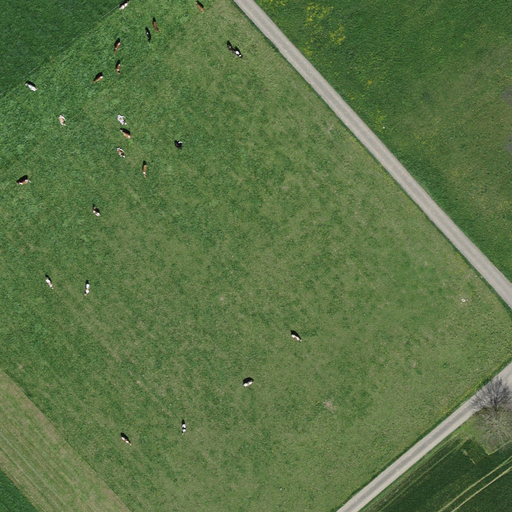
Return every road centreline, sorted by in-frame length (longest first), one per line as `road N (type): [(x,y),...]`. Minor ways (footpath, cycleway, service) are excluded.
road 1 (track): [(511,290),(246,0)]
road 2 (unclassified): [(345,511),(511,370)]
